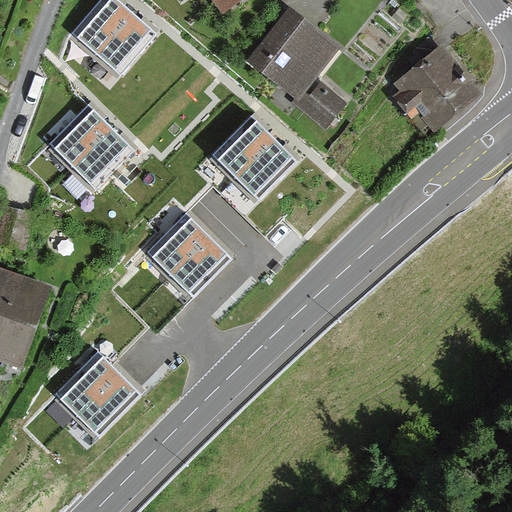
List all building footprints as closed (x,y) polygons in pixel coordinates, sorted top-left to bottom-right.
[(153,33),(114,0),(104,0),(76,33),(120,71),(153,33)] [(222,0),(233,13),(249,0),(222,0)] [(337,48),(293,12),(253,61),(298,97),(337,48)] [(444,46),(399,81),(436,129),(481,94),(444,46)] [(349,106),(323,85),(304,108),(330,130),(349,106)] [(130,149),(89,109),(50,149),(90,189),(130,149)] [(293,160),(253,120),(213,159),(254,199),(293,160)] [(37,217),(9,210),(0,240),(29,248),(37,217)] [(228,257),(188,217),(148,257),(189,297),(228,257)] [(50,287),(0,271),(0,356),(25,365),(50,287)] [(138,394),(98,354),(58,394),(99,434),(138,394)]
